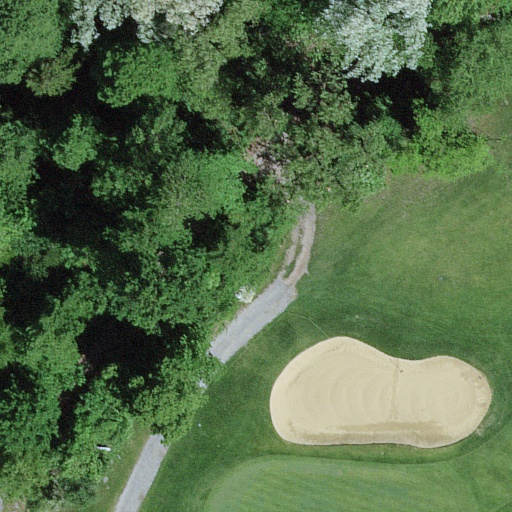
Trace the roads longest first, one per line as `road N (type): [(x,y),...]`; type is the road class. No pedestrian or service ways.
road 1 (track): [(0,482),(108,357),(180,241),(329,97),(511,22)]
road 2 (track): [(129,511),(187,391),(284,288),(301,241),(274,150)]
